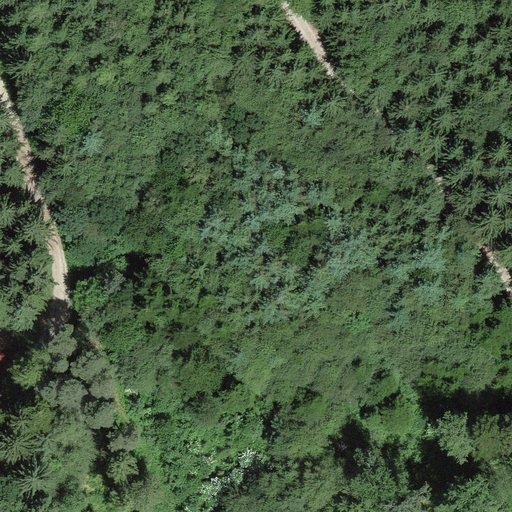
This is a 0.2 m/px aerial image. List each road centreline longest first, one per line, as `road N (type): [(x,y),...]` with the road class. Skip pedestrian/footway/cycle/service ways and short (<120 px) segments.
road 1 (track): [(511,287),(339,84),(286,0)]
road 2 (track): [(0,393),(39,347),(58,284),(45,218),(0,107)]
